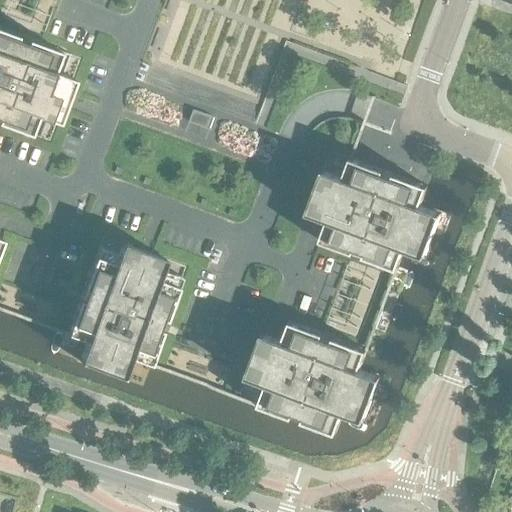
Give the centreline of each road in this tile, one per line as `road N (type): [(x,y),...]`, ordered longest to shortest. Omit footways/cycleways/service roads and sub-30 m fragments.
road 1 (residential): [(411,511),(511,230)]
road 2 (secondary): [(259,511),(0,428)]
road 3 (residential): [(256,243),(299,134),(318,115),(345,106),(418,129)]
road 4 (residential): [(82,181),(244,239)]
road 5 (residential): [(139,26),(82,181)]
road 6 (residential): [(418,129),(465,0)]
